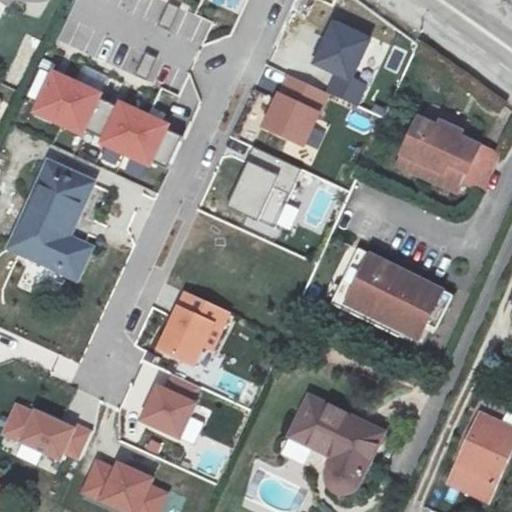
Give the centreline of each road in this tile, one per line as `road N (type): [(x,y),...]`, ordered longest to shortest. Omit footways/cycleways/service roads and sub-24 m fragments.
road 1 (residential): [(111,380),(115,323),(229,74)]
road 2 (residential): [(229,74),(89,12)]
